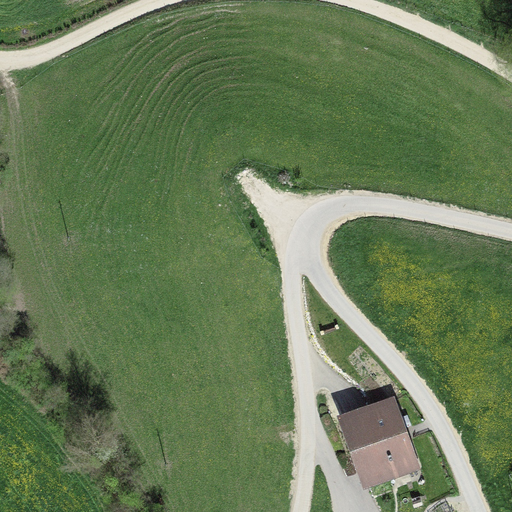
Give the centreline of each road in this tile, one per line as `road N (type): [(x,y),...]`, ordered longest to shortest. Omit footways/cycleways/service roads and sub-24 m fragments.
road 1 (track): [(312,227),(313,269),(431,410),(475,511)]
road 2 (track): [(312,227),(296,240),(290,262),(310,435),(297,511)]
road 3 (track): [(511,231),(379,203),(343,204),(312,227)]
road 4 (track): [(511,74),(434,34),(333,0)]
road 5 (track): [(170,0),(24,62),(0,62)]
